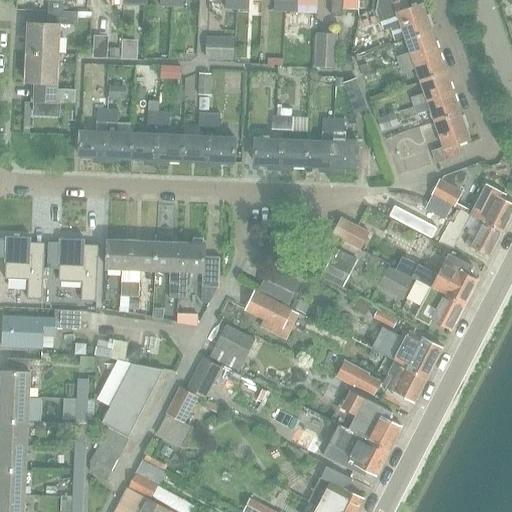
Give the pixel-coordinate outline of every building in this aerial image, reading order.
[(47,0),(47,11),(62,12),(62,10),(63,0),(62,0),(47,0)] [(237,0),(226,0),(226,9),(237,9),(237,0)] [(248,9),(248,0),(237,0),(237,9),(248,9)] [(285,12),(285,0),(273,0),(273,11),(285,12)] [(285,0),(285,12),(296,12),(296,0),(285,0)] [(331,0),(331,5),(331,13),(341,14),(342,6),(357,7),(357,0),(331,0)] [(380,23),(397,17),(405,38),(431,29),(422,2),(408,7),(405,0),(395,0),(393,1),(392,0),(378,0),(376,11),(380,23)] [(28,21),(26,51),(58,53),(59,23),(76,23),(76,11),(62,10),(62,12),(47,11),(47,22),(28,21)] [(370,14),(361,17),(364,27),(374,24),(370,14)] [(108,21),(95,21),(95,51),(108,51),(108,21)] [(399,64),(438,50),(431,29),(405,38),(409,51),(396,56),(399,64)] [(337,65),(337,31),(318,31),(318,65),(337,65)] [(206,58),(234,59),(235,38),(208,37),(206,58)] [(121,47),(121,58),(137,59),(137,48),(138,42),(121,41),(121,47)] [(109,48),(109,57),(120,58),(120,48),(109,48)] [(419,80),(446,71),(438,50),(399,64),(402,72),(415,68),(419,80)] [(57,88),(57,83),(58,53),(26,51),(25,82),(35,82),(34,101),(56,102),(56,101),(74,101),(75,89),(57,88)] [(341,61),(341,66),(344,69),(349,70),(352,66),(352,62),(349,58),(344,58),(341,61)] [(366,64),(359,66),(362,77),(370,75),(366,64)] [(163,77),(180,79),(181,67),(164,66),(163,77)] [(414,105),(453,91),(446,71),(419,80),(424,92),(411,97),(414,105)] [(199,94),(211,94),(211,73),(200,73),(199,94)] [(370,75),(362,77),(365,86),(377,82),(374,73),(370,75)] [(342,77),(335,77),(335,87),(344,86),(342,77)] [(356,112),(367,108),(356,77),(344,81),(356,112)] [(108,96),(108,99),(122,99),(122,86),(108,86),(108,96)] [(434,123),(460,113),(453,91),(414,105),(416,113),(429,109),(434,123)] [(119,121),(119,107),(108,107),(108,108),(107,121),(119,121)] [(159,123),(159,109),(148,109),(147,123),(159,123)] [(171,110),(159,109),(159,123),(170,123),(171,110)] [(210,125),(210,111),(199,110),(198,124),(210,125)] [(221,125),(222,111),(210,111),(210,125),(221,125)] [(382,131),(398,125),(394,113),(378,119),(382,131)] [(460,113),(434,123),(442,146),(431,150),(435,162),(459,153),(456,144),(470,140),(460,113)] [(282,128),(283,114),(271,114),(271,128),(282,128)] [(294,129),(294,115),(283,114),(282,128),(294,129)] [(333,130),(333,116),(322,116),(321,130),(333,130)] [(333,116),(333,130),(334,130),(344,131),(344,117),(333,116)] [(106,161),(107,121),(96,120),(96,131),(80,130),(79,155),(93,156),(93,160),(106,161)] [(119,121),(107,121),(106,161),(117,161),(117,157),(131,157),(132,133),(118,132),(119,121)] [(307,140),(306,164),(319,165),(318,170),(332,171),(333,141),(334,130),(333,130),(321,130),(321,140),(307,140)] [(333,141),(332,171),(343,171),(344,166),(357,167),(358,142),(345,141),(345,131),(344,131),(334,130),(333,141)] [(132,133),(131,157),(144,158),(144,162),(157,163),(158,134),(132,133)] [(158,134),(157,163),(169,163),(169,159),(182,160),(183,135),(158,134)] [(183,135),(182,160),(195,160),(195,164),(208,165),(209,136),(183,135)] [(209,136),(208,165),(220,165),(220,161),(233,161),(234,137),(209,136)] [(281,168),(283,139),(255,138),(254,162),(269,163),(268,167),(281,168)] [(283,139),(281,168),(292,169),(292,164),(306,164),(307,140),(283,139)] [(440,180),(432,194),(434,195),(451,204),(454,206),(461,191),(440,180)] [(486,185),(471,214),(503,231),(511,213),(511,204),(501,199),(503,194),(486,185)] [(434,195),(426,209),(444,219),(451,204),(434,195)] [(373,197),(371,207),(391,213),(394,203),(373,197)] [(489,257),(503,231),(471,214),(464,227),(468,229),(466,234),(469,235),(464,244),(489,257)] [(331,236),(358,250),(367,232),(340,218),(331,236)] [(5,257),(5,280),(27,280),(27,299),(43,300),(44,253),(30,253),(31,238),(6,237),(6,240),(5,257)] [(60,239),(59,281),(81,282),(81,301),(97,302),(98,255),(84,255),(85,240),(60,239)] [(121,296),(129,297),(131,241),(106,241),(105,268),(121,269),(121,296)] [(139,270),(154,270),(155,242),(131,241),(129,297),(138,297),(139,270)] [(48,242),(47,268),(59,269),(60,242),(48,242)] [(170,271),(169,298),(177,298),(179,243),(155,242),(154,270),(170,271)] [(179,243),(177,298),(186,298),(187,271),(202,272),(202,286),(218,287),(219,256),(204,255),(204,244),(179,243)] [(333,254),(325,270),(344,280),(353,265),(333,254)] [(402,256),(395,269),(417,280),(431,287),(464,305),(477,280),(468,275),(473,266),(449,254),(439,271),(438,274),(402,256)] [(258,291),(288,307),(301,281),(270,266),(258,291)] [(403,297),(413,280),(388,267),(379,284),(403,297)] [(431,287),(415,317),(428,324),(431,319),(451,330),(464,305),(431,287)] [(258,291),(254,289),(244,308),(283,328),(293,309),(288,307),(258,291)] [(129,297),(129,309),(138,310),(138,297),(129,297)] [(358,297),(352,308),(366,316),(372,304),(358,297)] [(296,298),(291,307),(305,314),(309,306),(296,298)] [(154,307),(152,317),(163,319),(164,309),(154,307)] [(3,315),(2,346),(42,348),(42,335),(54,336),(54,327),(80,329),(81,310),(55,309),(54,317),(3,315)] [(377,310),(373,318),(392,327),(396,320),(377,310)] [(187,314),(187,324),(197,325),(197,314),(187,314)] [(255,338),(227,324),(215,346),(243,360),(255,338)] [(382,327),(371,349),(393,361),(406,367),(426,378),(441,347),(409,330),(405,339),(382,327)] [(127,351),(126,359),(135,361),(141,357),(140,349),(133,347),(127,351)] [(0,386),(0,393),(29,396),(30,372),(28,372),(29,359),(7,358),(7,371),(1,371),(0,386)] [(220,368),(202,359),(188,387),(206,397),(220,368)] [(344,361),(336,376),(373,395),(380,381),(368,375),(368,374),(344,361)] [(392,377),(386,388),(414,403),(426,378),(406,367),(393,361),(387,374),(392,377)] [(132,364),(126,376),(152,389),(163,369),(132,364)] [(233,370),(229,379),(237,382),(241,374),(233,370)] [(152,389),(126,376),(120,387),(146,401),(152,389)] [(78,378),(77,399),(87,399),(88,379),(78,378)] [(146,401),(120,387),(114,398),(140,412),(146,401)] [(197,396),(180,387),(166,413),(184,422),(197,396)] [(351,390),(342,408),(356,415),(348,430),(351,431),(360,436),(368,440),(389,451),(402,426),(390,420),(393,412),(351,390)] [(29,396),(0,393),(0,419),(28,421),(29,396)] [(140,412),(114,398),(108,410),(134,424),(140,412)] [(77,399),(76,418),(86,419),(87,399),(77,399)] [(134,424),(108,410),(101,422),(128,436),(134,424)] [(0,443),(27,445),(28,421),(0,419),(0,443)] [(319,451),(328,434),(304,421),(295,438),(319,451)] [(334,432),(323,455),(344,466),(361,474),(363,469),(376,475),(389,451),(368,440),(360,436),(351,431),(348,430),(338,425),(334,432)] [(76,427),(75,448),(85,448),(86,428),(76,427)] [(103,438),(124,449),(129,439),(109,428),(103,438)] [(124,449),(103,438),(98,449),(118,460),(124,449)] [(0,468),(26,469),(27,445),(0,443),(0,468)] [(75,448),(74,468),(84,468),(85,448),(75,448)] [(118,460),(98,449),(92,460),(112,471),(118,460)] [(112,471),(92,460),(91,462),(90,473),(107,482),(112,471)] [(322,476),(309,500),(318,505),(331,511),(357,511),(364,498),(347,489),(352,479),(327,466),(322,476)] [(26,469),(0,468),(0,492),(25,494),(26,469)] [(135,475),(129,486),(176,511),(189,511),(193,506),(135,475)] [(73,477),(73,496),(83,497),(84,477),(73,477)] [(24,511),(25,494),(0,492),(0,511),(24,511)] [(73,496),(71,511),(82,511),(83,497),(73,496)] [(146,497),(137,511),(169,511),(170,510),(146,497)] [(252,511),(277,511),(251,498),(245,508),(252,511)]
